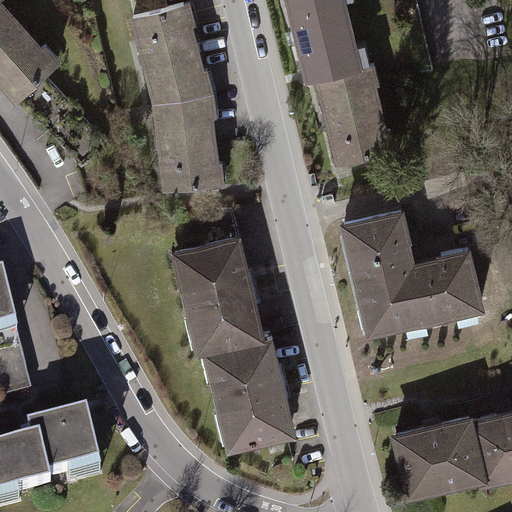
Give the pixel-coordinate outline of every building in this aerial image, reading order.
[(9,0),(0,0),(0,79),(18,100),(63,60),(9,0)] [(187,0),(130,15),(151,99),(211,91),(187,0)] [(350,0),(283,0),(304,81),(313,78),(367,65),(350,0)] [(367,65),(313,78),(335,165),(394,150),(372,63),(367,65)] [(211,91),(151,99),(161,189),(221,183),(211,91)] [(404,207),(337,222),(363,337),(488,309),(474,247),(416,260),(404,207)] [(238,233),(169,249),(193,354),(202,352),(262,338),(238,233)] [(0,327),(16,324),(4,271),(0,271),(0,327)] [(0,399),(31,396),(24,336),(0,338),(0,399)] [(202,352),(225,452),(294,436),(271,336),(262,338),(202,352)] [(511,410),(474,419),(488,480),(489,485),(511,479),(511,410)] [(473,414),(391,433),(406,499),(488,480),(474,419),(473,414)] [(0,451),(0,498),(45,489),(43,480),(92,470),(82,419),(23,430),(26,446),(0,451)]
